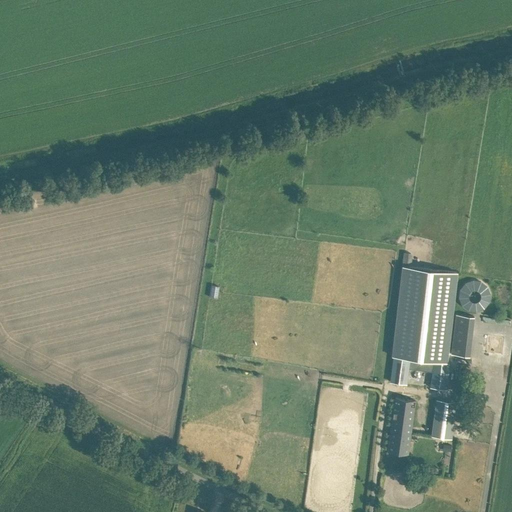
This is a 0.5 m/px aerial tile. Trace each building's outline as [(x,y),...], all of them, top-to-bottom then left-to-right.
[(411,262),(412,251),(403,251),(402,262),(411,262)] [(400,267),(387,356),(404,358),(426,361),(443,364),(456,275),(400,267)] [(460,280),(460,309),(489,308),(489,280),(460,280)] [(455,312),(451,353),(470,355),(474,314),(455,312)] [(387,356),(384,379),(400,382),(404,358),(387,356)] [(426,361),(422,385),(439,388),(443,364),(426,361)] [(390,437),(388,450),(408,453),(410,440),(415,400),(395,397),(390,437)] [(437,399),(432,435),(451,438),(456,402),(437,399)]
